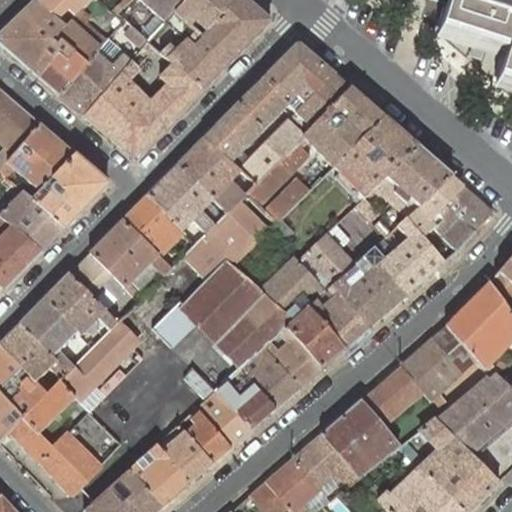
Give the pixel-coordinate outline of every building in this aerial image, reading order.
[(37,0),(34,2),(57,21),(68,10),(75,17),(76,16),(82,11),(84,9),(92,0),(37,0)] [(125,0),(113,12),(118,17),(135,0),(125,0)] [(137,0),(164,25),(174,14),(187,0),(137,0)] [(238,0),(187,0),(174,14),(197,33),(202,38),(238,0)] [(270,21),(245,0),(238,0),(202,38),(230,63),(270,23),(270,21)] [(511,0),(433,0),(448,5),(439,33),(506,55),(497,83),(511,87),(511,0)] [(0,45),(38,78),(59,55),(67,61),(75,53),(61,41),(57,46),(51,41),(65,27),(57,21),(34,2),(0,35),(0,45)] [(123,22),(118,17),(108,29),(102,37),(95,45),(79,30),(90,18),(82,11),(76,16),(75,17),(65,27),(51,41),(57,46),(61,41),(75,53),(67,61),(59,55),(38,78),(59,96),(105,43),(107,41),(118,28),(123,22)] [(127,37),(133,30),(123,22),(118,28),(127,37)] [(202,38),(197,33),(189,41),(187,39),(176,50),(169,44),(160,54),(172,65),(202,92),(230,63),(202,38)] [(144,49),(148,43),(142,38),(137,44),(144,49)] [(59,96),(84,118),(118,79),(130,64),(105,43),(59,96)] [(296,46),(262,81),(288,107),(299,96),(306,103),(295,114),(305,124),(301,127),(307,133),(310,129),(350,90),(333,76),(299,46),(296,46)] [(135,159),(202,92),(172,65),(159,78),(169,87),(171,89),(154,106),(150,111),(126,87),(130,82),(139,71),(130,64),(118,79),(84,118),(133,159),(135,159)] [(238,172),(255,185),(280,160),(302,138),(304,136),(307,133),(301,127),(298,131),(287,121),(243,166),(235,160),(284,110),(288,107),(262,81),(201,141),(230,165),(238,172)] [(150,111),(154,106),(152,104),(130,82),(126,87),(150,111)] [(255,185),(247,194),(260,208),(271,197),(270,195),(281,185),(282,186),(310,158),(302,150),(308,144),(315,152),(333,169),(384,119),(350,90),(310,129),(307,133),(304,136),(302,138),(280,160),(255,185)] [(40,127),(0,92),(0,144),(5,148),(0,154),(0,171),(6,164),(40,127)] [(417,148),(384,119),(333,169),(328,175),(333,180),(338,175),(342,170),(362,191),(358,195),(353,200),(358,206),(363,201),(385,179),(417,148)] [(75,157),(40,127),(6,164),(0,171),(0,173),(5,178),(12,169),(39,193),(75,157)] [(213,201),(209,204),(216,212),(219,208),(226,215),(247,194),(255,185),(238,172),(230,165),(201,141),(177,166),(213,201)] [(451,178),(417,148),(385,179),(397,190),(393,193),(414,212),(418,208),(451,178)] [(109,186),(75,157),(39,193),(31,201),(65,231),(109,186)] [(192,223),(205,235),(214,227),(201,213),(209,204),(213,201),(177,166),(146,197),(182,233),(192,223)] [(342,170),(338,175),(358,195),(362,191),(342,170)] [(462,187),(451,178),(418,208),(432,221),(433,221),(437,225),(442,222),(437,215),(462,187)] [(275,201),(264,212),(276,225),(310,192),(298,180),(297,179),(286,190),(287,191),(276,202),(275,201)] [(270,195),(271,197),(282,186),(281,185),(270,195)] [(492,214),(462,187),(437,215),(442,222),(437,225),(438,226),(434,230),(423,240),(444,264),(462,249),(492,214)] [(286,190),(275,201),(276,202),(287,191),(286,190)] [(42,254),(65,231),(31,201),(21,193),(0,215),(0,218),(13,229),(42,254)] [(191,250),(217,275),(230,261),(235,266),(268,233),(276,225),(264,212),(260,208),(247,194),(226,215),(223,218),(214,227),(205,235),(205,236),(195,246),(191,250)] [(157,257),(170,270),(181,260),(178,257),(173,253),(171,255),(165,249),(182,233),(146,197),(122,222),(157,257)] [(216,212),(223,218),(226,215),(219,208),(216,212)] [(0,289),(3,292),(19,276),(42,254),(13,229),(0,218),(0,289)] [(424,218),(412,229),(423,240),(434,230),(424,218)] [(412,229),(405,220),(397,228),(406,239),(383,259),(378,255),(387,246),(382,241),(373,249),(368,254),(406,297),(444,264),(423,240),(412,229)] [(159,272),(164,277),(170,270),(157,257),(122,222),(89,255),(125,291),(133,299),(138,293),(130,285),(151,264),(159,272)] [(282,245),(293,234),(282,222),(271,233),(282,245)] [(324,237),(305,255),(333,286),(339,280),(353,268),(324,237)] [(339,280),(333,286),(332,287),(369,329),(406,297),(368,254),(354,267),(363,277),(348,290),(339,280)] [(489,284),(501,300),(511,287),(511,257),(499,272),(489,284)] [(297,263),(293,259),(259,292),(264,296),(293,322),(286,328),(322,370),(345,350),(308,309),(302,315),(298,318),(292,312),(295,308),(314,290),(321,297),(325,293),(319,285),(297,263)] [(232,268),(235,266),(230,261),(184,308),(218,343),(264,296),(259,292),(232,268)] [(138,293),(159,272),(151,264),(130,285),(138,293)] [(45,300),(77,332),(81,335),(98,318),(111,331),(116,325),(104,312),(68,276),(45,300)] [(511,315),(501,300),(489,284),(446,327),(475,362),(480,368),(482,371),(489,379),(494,375),(498,372),(490,363),(511,341),(511,315)] [(332,287),(326,292),(335,303),(326,312),(316,301),(308,309),(345,350),(369,329),(332,287)] [(293,322),(264,296),(218,343),(243,368),(246,365),(258,354),(264,349),(269,344),(280,334),(286,328),(293,322)] [(19,325),(67,375),(75,367),(58,351),(77,332),(45,300),(19,325)] [(298,318),(302,315),(295,308),(292,312),(298,318)] [(167,315),(153,330),(163,340),(178,326),(167,315)] [(120,446),(89,415),(69,434),(67,432),(52,447),(39,435),(75,399),(79,403),(133,348),(140,341),(120,321),(116,325),(111,331),(93,348),(75,367),(67,375),(60,382),(59,383),(51,391),(46,396),(24,418),(22,420),(9,433),(70,498),(101,466),(120,446)] [(19,325),(0,344),(0,347),(35,384),(49,370),(60,382),(67,375),(19,325)] [(475,362),(446,327),(401,366),(422,392),(429,402),(430,401),(469,367),(475,362)] [(322,370),(286,328),(280,334),(288,344),(277,354),(273,349),(268,354),(299,389),(322,370)] [(273,349),(269,344),(264,349),(268,354),(273,349)] [(0,441),(9,433),(22,420),(24,418),(46,396),(41,391),(35,384),(0,347),(0,441)] [(260,395),(275,410),(299,389),(268,354),(264,349),(258,354),(265,361),(252,373),(246,365),(243,368),(239,371),(260,395)] [(474,372),(480,368),(475,362),(469,367),(474,372)] [(401,410),(422,392),(401,366),(380,384),(359,402),(380,429),(401,410)] [(208,399),(217,387),(192,368),(183,381),(208,399)] [(474,459),(511,425),(511,391),(494,375),(489,379),(482,371),(480,368),(474,372),(483,384),(443,415),(440,417),(435,420),(474,459)] [(237,415),(251,431),(275,410),(260,395),(239,371),(234,376),(242,384),(229,395),(222,387),(217,392),(237,415)] [(41,391),(46,396),(51,391),(46,386),(41,391)] [(217,392),(196,411),(230,449),(251,431),(237,415),(217,392)] [(320,436),(357,481),(364,476),(360,471),(385,450),(390,456),(398,450),(380,429),(359,402),(320,436)] [(196,411),(189,417),(198,427),(187,437),(211,465),(230,449),(196,411)] [(418,471),(457,511),(471,511),(499,484),(474,459),(436,421),(421,434),(438,452),(442,456),(428,471),(422,465),(403,446),(398,450),(405,457),(418,471)] [(162,455),(189,485),(211,465),(187,437),(178,427),(169,435),(175,442),(162,455)] [(343,492),(357,481),(320,436),(293,459),(323,495),(328,491),(324,487),(332,480),(343,492)] [(156,447),(128,472),(162,508),(189,485),(162,455),(156,447)] [(360,471),(364,476),(390,456),(385,450),(360,471)] [(442,456),(438,452),(422,465),(428,471),(442,456)] [(290,511),(309,511),(303,505),(314,495),(325,506),(330,503),(323,495),(293,459),(265,483),(287,508),(290,511)] [(387,511),(457,511),(418,471),(412,476),(417,481),(394,503),(390,498),(386,494),(378,502),(387,511)] [(84,511),(157,511),(162,508),(128,472),(84,511)] [(412,476),(390,498),(394,503),(417,481),(412,476)] [(265,483),(249,497),(261,511),(281,511),(287,508),(265,483)] [(0,511),(14,511),(0,496),(0,511)]
